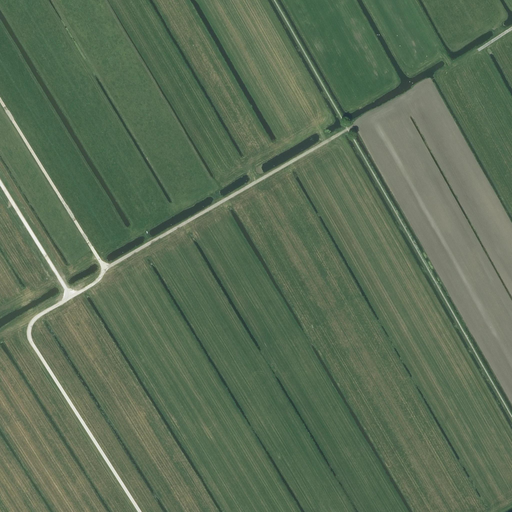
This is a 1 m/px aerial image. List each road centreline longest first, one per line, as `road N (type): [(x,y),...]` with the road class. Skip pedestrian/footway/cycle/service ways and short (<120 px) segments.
road 1 (track): [(139,511),(29,340),(30,324),(96,282),(103,268),(365,120)]
road 2 (track): [(0,100),(111,280)]
